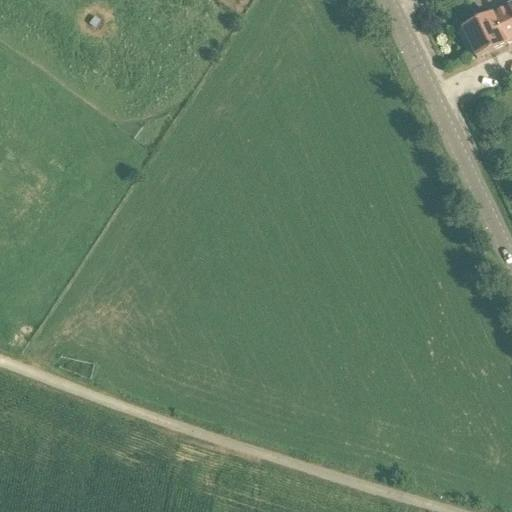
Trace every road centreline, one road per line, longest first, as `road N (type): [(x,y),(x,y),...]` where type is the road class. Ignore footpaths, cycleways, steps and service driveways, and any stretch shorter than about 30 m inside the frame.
road 1 (track): [(445,511),(0,362)]
road 2 (tertiary): [(511,260),(384,0)]
